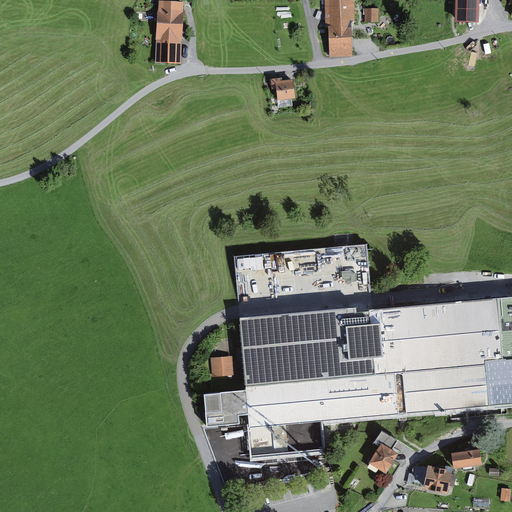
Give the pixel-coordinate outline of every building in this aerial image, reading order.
[(328,26),(329,57),(351,56),(350,20),(354,20),(353,0),(324,0),(326,26),(328,26)] [(479,0),(456,0),(455,22),(479,22),(479,0)] [(183,3),(160,2),(157,62),(181,63),(183,3)] [(379,9),(365,9),(365,22),(379,22),(379,9)] [(281,78),(271,79),(272,89),(277,89),(280,107),(291,105),(290,99),(295,98),(293,79),(282,81),(281,78)] [(511,281),(498,283),(462,285),(463,302),(371,310),(366,246),(235,256),(239,310),(240,318),(245,391),(204,395),(207,428),(239,425),(238,416),(248,415),(249,429),(395,415),(449,411),(450,421),(502,416),(502,405),(511,404),(511,281)] [(398,463),(379,452),(367,473),(386,484),(398,463)] [(453,479),(482,477),(481,459),(452,460),(453,479)] [(450,481),(426,473),(419,496),(443,503),(450,481)] [(511,500),(511,488),(503,488),(503,500),(511,500)] [(329,511),(326,499),(303,505),(304,511),(329,511)]
